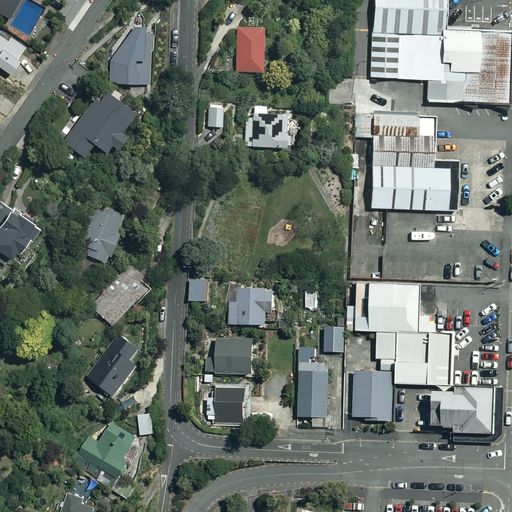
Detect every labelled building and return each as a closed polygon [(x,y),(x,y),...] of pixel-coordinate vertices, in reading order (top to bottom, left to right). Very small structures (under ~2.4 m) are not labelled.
[(11,0),(0,0),(0,15),(1,16),(11,0)] [(34,26),(43,8),(28,0),(23,0),(9,27),(36,42),(43,32),(34,26)] [(368,0),(368,32),(438,33),(439,0),(368,0)] [(259,28),(235,28),(234,71),(259,71),(259,28)] [(438,33),(368,32),(367,80),(422,81),(421,98),(426,98),(508,99),(509,99),(510,34),(438,33)] [(130,113),(104,93),(96,104),(92,101),(62,142),(81,157),(91,144),(102,152),(108,143),(113,147),(121,136),(116,132),(130,113)] [(220,126),(220,105),(207,105),(207,120),(201,120),(201,127),(220,126)] [(285,107),(246,106),(244,145),(284,147),(285,107)] [(418,111),(374,110),(374,112),(363,112),(362,136),(372,137),(370,206),(387,207),(458,210),(460,160),(436,159),(437,115),(425,114),(418,114),(418,111)] [(357,168),(357,154),(345,154),(346,168),(357,168)] [(34,229),(0,204),(0,203),(0,253),(8,259),(25,236),(27,238),(34,229)] [(104,203),(102,210),(92,206),(74,250),(103,262),(121,218),(114,215),(117,208),(104,203)] [(140,276),(125,263),(88,305),(110,324),(136,295),(139,297),(148,286),(139,278),(140,276)] [(208,280),(190,279),(189,302),(206,303),(208,280)] [(425,285),(357,284),(356,334),(378,334),(377,365),(399,366),(398,386),(436,387),(455,388),(457,336),(423,335),(425,285)] [(265,326),(265,322),(278,323),(278,314),(273,314),(273,290),(229,289),(229,325),(265,326)] [(318,292),(306,293),(306,308),(319,308),(318,292)] [(344,329),(325,328),(324,352),(343,353),(344,329)] [(146,355),(119,334),(87,377),(113,397),(146,355)] [(242,377),(251,377),(251,340),(216,340),(216,359),(206,359),(206,383),(215,383),(215,376),(235,376),(234,381),(242,381),(242,377)] [(328,364),(299,364),(298,417),(326,418),(328,364)] [(387,372),(353,371),(352,419),(386,420),(387,372)] [(458,393),(436,392),(435,427),(457,428),(457,430),(457,434),(498,435),(499,389),(458,388),(458,393)] [(507,389),(499,389),(498,435),(457,434),(457,442),(497,444),(506,435),(507,389)] [(244,390),(215,390),(215,398),(208,398),(208,420),(217,420),(217,425),(245,424),(244,390)] [(137,438),(113,423),(101,444),(90,437),(78,456),(120,481),(133,459),(126,455),(137,438)] [(80,498),(68,494),(61,511),(94,511),(96,507),(79,501),(80,498)]
